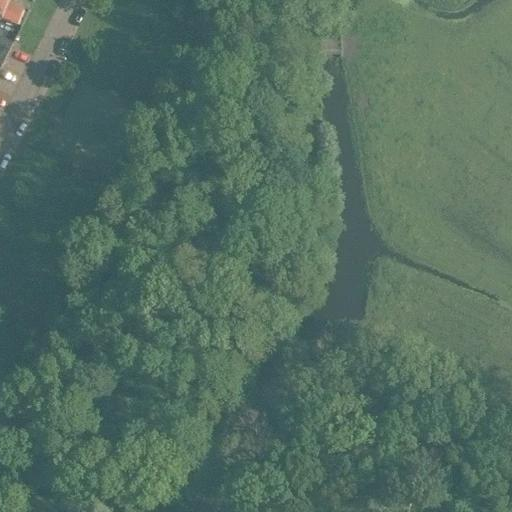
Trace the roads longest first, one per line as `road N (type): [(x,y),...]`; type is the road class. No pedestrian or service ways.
road 1 (track): [(350,44),(181,57),(69,6)]
road 2 (residential): [(0,145),(71,0)]
